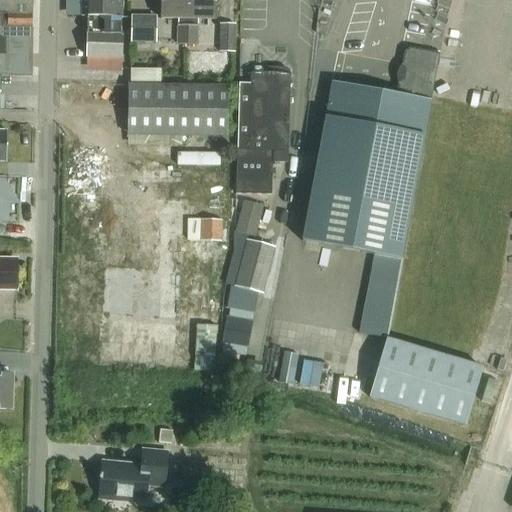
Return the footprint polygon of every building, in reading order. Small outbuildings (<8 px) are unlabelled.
[(0,0),(0,76),(32,77),(33,30),(32,30),(32,3),(33,3),(33,0),(0,0)] [(82,0),(82,17),(88,17),(88,58),(122,58),(122,34),(108,34),(109,18),(122,18),(122,0),(82,0)] [(188,45),(188,0),(160,0),(160,20),(177,20),(177,45),(188,45)] [(188,0),(188,45),(199,46),(199,21),(216,21),(216,0),(188,0)] [(130,16),(130,44),(148,44),(148,17),(130,16)] [(235,53),(235,25),(220,25),(219,53),(235,53)] [(432,100),(440,55),(410,49),(404,53),(396,95),(332,83),(302,242),(373,255),(359,334),(386,339),(398,274),(432,100)] [(251,73),(250,85),(240,84),(238,150),(237,195),(272,196),(273,164),(288,164),(291,74),(284,67),(266,67),(266,73),(251,73)] [(128,85),(127,137),(227,138),(228,86),(128,85)] [(256,238),(264,207),(243,202),(235,233),(248,236),(256,238)] [(221,242),(222,221),(201,220),(200,242),(221,242)] [(247,241),(248,236),(235,233),(225,285),(263,295),(276,249),(247,241)] [(0,290),(17,291),(17,260),(0,259),(0,290)] [(196,325),(194,372),(214,373),(216,326),(196,325)] [(462,427),(481,372),(385,340),(367,395),(462,427)] [(283,353),(277,382),(292,385),(298,356),(283,353)] [(315,383),(319,361),(308,359),(304,381),(315,383)] [(0,411),(12,412),(14,376),(0,375),(0,411)] [(160,430),(159,444),(171,445),(172,432),(160,430)] [(146,503),(147,485),(164,487),(167,453),(143,451),(142,467),(103,463),(100,499),(146,503)]
